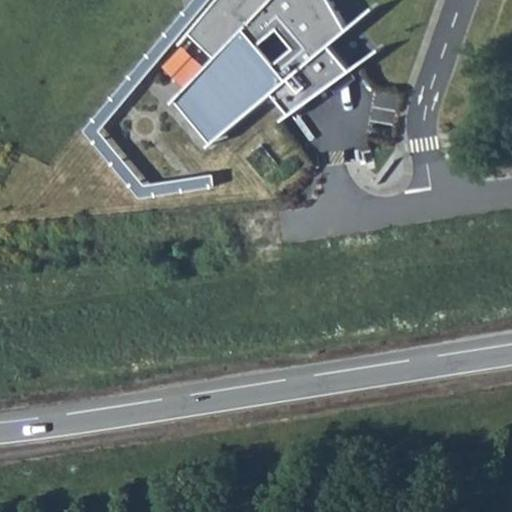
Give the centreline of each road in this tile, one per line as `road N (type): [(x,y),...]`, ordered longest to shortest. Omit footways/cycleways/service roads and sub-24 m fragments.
road 1 (trunk): [(511,355),(0,432)]
road 2 (track): [(0,263),(279,226)]
